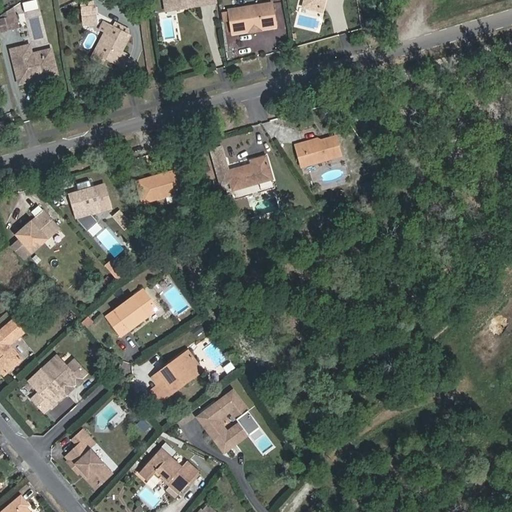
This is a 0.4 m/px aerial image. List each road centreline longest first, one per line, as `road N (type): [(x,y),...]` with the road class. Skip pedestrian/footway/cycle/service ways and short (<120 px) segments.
road 1 (unclassified): [(0,162),(511,16)]
road 2 (track): [(473,392),(407,405),(345,449),(292,511)]
road 3 (unknown): [(34,458),(133,377)]
road 4 (residential): [(0,416),(74,511)]
